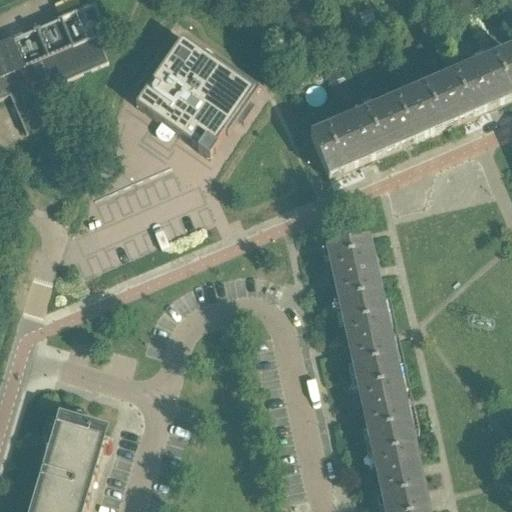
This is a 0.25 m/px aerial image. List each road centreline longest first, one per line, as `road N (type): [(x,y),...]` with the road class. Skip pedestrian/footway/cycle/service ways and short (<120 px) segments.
road 1 (residential): [(320,511),(273,319),(239,311),(212,317),(182,340)]
road 2 (residential): [(511,132),(325,209)]
road 3 (residential): [(18,363),(52,256),(49,225),(0,207)]
road 4 (residential): [(18,363),(163,402)]
